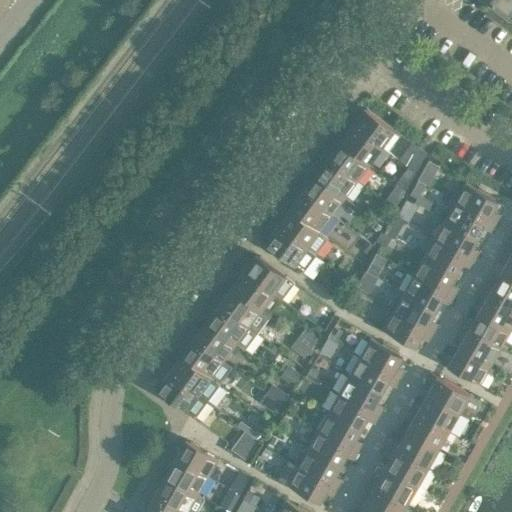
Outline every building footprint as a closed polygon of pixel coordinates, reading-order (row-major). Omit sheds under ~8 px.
[(511,0),(489,0),(510,15),(511,12),(511,0)] [(345,119),(382,146),(394,129),(368,110),(361,119),(351,112),(345,119)] [(343,144),(369,163),(382,146),(345,119),(339,127),(350,135),(343,144)] [(320,153),(357,180),(369,163),(343,144),(336,153),(326,145),(320,153)] [(318,178),(344,197),(357,180),(320,153),(314,161),(325,169),(318,178)] [(396,181),(407,191),(419,175),(408,166),(396,181)] [(295,187),(331,214),(344,197),(318,178),(311,187),(301,179),(295,187)] [(494,222),(498,216),(499,214),(492,210),(498,200),(492,197),(494,194),(482,187),(481,188),(478,186),(477,188),(466,182),(455,200),(494,222)] [(319,231),(319,230),(331,214),(295,187),(289,195),(300,202),(293,211),(319,231)] [(494,222),(455,200),(445,218),(477,237),(482,227),(489,231),(494,222)] [(329,237),(319,230),(319,231),(293,211),(286,220),(276,213),(270,220),(316,254),(329,237)] [(477,237),(445,218),(434,237),(473,259),(478,251),(471,247),(477,237)] [(303,272),(316,254),(270,220),(264,228),(274,236),(267,245),(303,272)] [(473,259),(434,237),(424,255),(456,273),(462,263),(469,267),(473,259)] [(511,245),(507,243),(503,251),(511,256),(511,245)] [(499,274),(511,280),(511,256),(503,251),(498,260),(505,264),(499,274)] [(456,273),(424,255),(413,273),(453,295),(457,287),(450,283),(456,273)] [(282,299),(295,282),(286,275),(260,256),(253,265),(242,258),(237,265),(282,299)] [(344,270),(354,278),(364,264),(354,256),(344,270)] [(234,290),(269,316),(282,299),(237,265),(231,273),(241,281),(234,290)] [(329,286),(339,293),(349,280),(339,273),(329,286)] [(453,295),(413,273),(403,291),(435,310),(441,300),(448,304),(453,295)] [(482,288),(511,305),(511,280),(499,274),(493,283),(486,280),(482,288)] [(484,300),(478,310),(510,328),(511,329),(511,305),(482,288),(477,296),(484,300)] [(212,299),(257,333),(269,316),(234,290),(228,299),(217,291),(212,299)] [(435,310),(403,291),(393,310),(432,332),(437,324),(430,320),(435,310)] [(236,342),(245,349),(257,333),(212,299),(206,307),(216,315),(209,324),(235,343),(236,342)] [(432,332),(393,310),(382,328),(394,335),(392,337),(395,339),(395,340),(407,347),(409,344),(414,347),(420,336),(427,340),(432,332)] [(461,324),(500,347),(510,328),(478,310),(473,320),(466,316),(461,324)] [(186,333),(223,360),(223,359),(235,343),(209,324),(203,333),(192,325),(186,333)] [(458,347),(490,365),(500,347),(461,324),(456,333),(463,337),(458,347)] [(297,337),(312,348),(319,338),(305,327),(298,336),(297,337)] [(312,348),(297,337),(298,336),(290,330),(282,341),(305,358),(312,348)] [(232,365),(223,359),(223,360),(186,333),(181,341),(191,348),(184,357),(218,382),(232,365)] [(399,378),(401,374),(403,369),(396,365),(402,355),(397,352),(399,349),(386,342),(386,343),(383,341),(381,343),(370,337),(359,355),(399,378)] [(490,365),(458,347),(452,356),(445,353),(440,361),(452,368),(450,371),(463,379),(464,377),(467,379),(468,377),(479,383),(490,365)] [(399,378),(359,355),(349,374),(381,392),(387,382),(394,386),(399,378)] [(161,366),(198,393),(207,400),(220,384),(218,382),(184,357),(177,366),(167,359),(161,366)] [(159,391),(185,410),(195,418),(207,400),(198,393),(161,366),(156,374),(166,382),(159,391)] [(426,393),(458,411),(469,393),(458,386),(459,384),(456,383),(457,381),(444,374),(442,378),(430,371),(425,379),(432,383),(426,393)] [(381,392),(349,374),(339,392),(378,414),(383,406),(376,402),(381,392)] [(378,414),(339,392),(328,410),(360,428),(366,418),(373,422),(378,414)] [(409,408),(448,430),(458,411),(426,393),(421,403),(414,399),(409,408)] [(406,430),(438,448),(448,430),(409,408),(404,416),(411,420),(406,430)] [(360,428),(328,410),(318,428),(357,450),(362,442),(355,438),(360,428)] [(357,450),(318,428),(307,446),(340,465),(345,455),(352,459),(357,450)] [(388,444),(427,466),(438,448),(406,430),(400,440),(393,436),(388,444)] [(168,453),(207,475),(218,457),(190,441),(184,451),(173,445),(168,453)] [(385,466),(417,484),(427,466),(388,444),(383,452),(390,456),(385,466)] [(340,465),(307,446),(297,465),(336,487),(341,479),(334,475),(340,465)] [(169,478),(197,494),(207,475),(168,453),(163,461),(174,468),(169,478)] [(336,487),(297,465),(290,461),(279,479),(298,490),(297,492),(300,494),(299,495),(311,502),(313,499),(319,502),(325,491),(332,495),(336,487)] [(367,481),(407,503),(417,484),(385,466),(379,476),(372,472),(367,481)] [(147,489),(187,511),(197,494),(169,478),(163,487),(152,481),(147,489)] [(364,503),(380,511),(401,511),(407,503),(367,481),(363,489),(370,493),(364,503)] [(149,511),(186,511),(187,511),(147,489),(142,498),(154,504),(149,511)] [(277,511),(313,511),(314,510),(302,503),(301,504),(298,503),(297,505),(285,498),(277,511)] [(380,511),(364,503),(358,511),(357,511),(351,509),(349,511),(380,511)]
